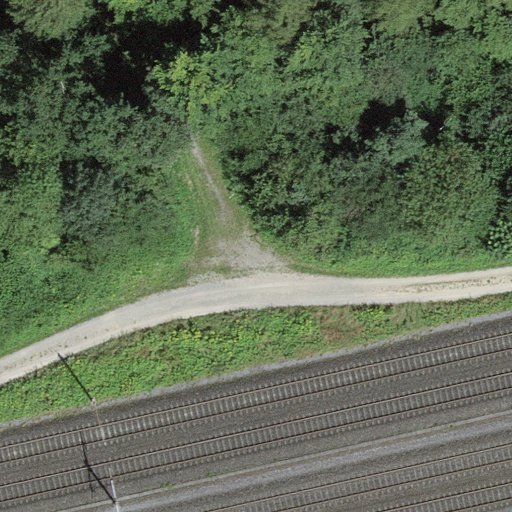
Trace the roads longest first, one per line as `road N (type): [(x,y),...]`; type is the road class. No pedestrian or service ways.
road 1 (track): [(0,372),(198,299),(511,274)]
road 2 (track): [(98,0),(267,290)]
